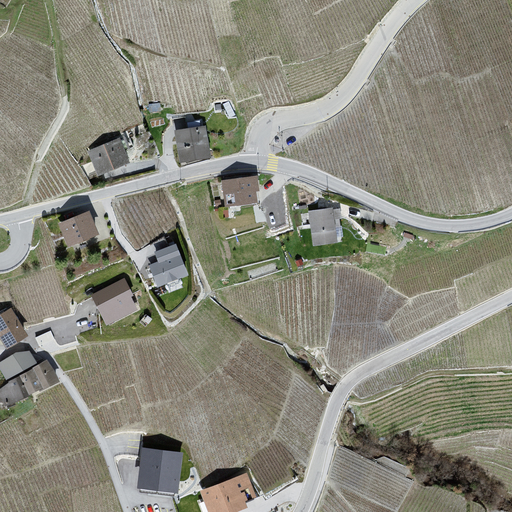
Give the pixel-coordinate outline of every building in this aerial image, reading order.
[(162,113),(160,103),(149,105),(151,114),(162,113)] [(213,163),(207,127),(176,134),(181,167),(213,163)] [(132,166),(120,139),(88,151),(99,180),(132,166)] [(258,188),(257,174),(220,179),(224,204),(256,199),(255,189),(258,188)] [(341,216),(339,207),(333,209),(332,207),(308,210),(310,231),(312,245),(337,242),(335,228),(334,218),(341,216)] [(98,231),(89,208),(58,221),(67,244),(98,231)] [(187,273),(174,241),(153,250),(157,260),(148,264),(156,285),(187,273)] [(133,294),(124,277),(90,294),(105,324),(137,308),(130,295),(133,294)] [(27,332),(10,306),(0,312),(0,337),(5,345),(27,332)] [(36,361),(29,349),(15,350),(0,360),(0,369),(5,378),(36,361)] [(53,367),(46,357),(32,366),(18,373),(19,374),(7,379),(8,380),(0,386),(0,401),(2,400),(4,405),(27,394),(27,393),(37,387),(38,388),(59,379),(53,367)] [(176,490),(182,451),(141,446),(136,485),(176,490)] [(255,494),(246,471),(199,489),(207,511),(226,511),(246,504),(244,498),(255,494)]
